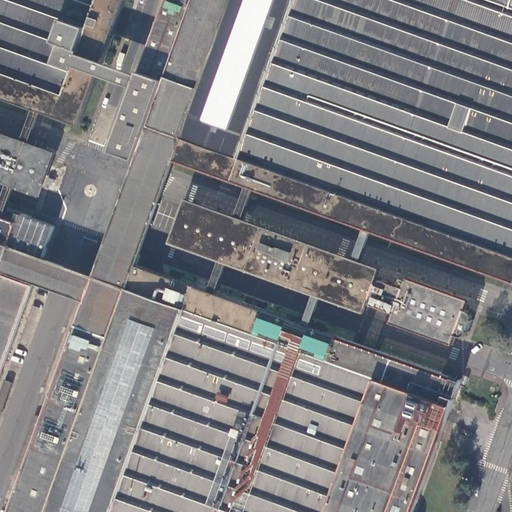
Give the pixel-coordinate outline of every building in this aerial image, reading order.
[(511,0),(0,0),(0,95),(82,125),(127,0),(168,0),(118,140),(143,149),(153,124),(185,135),(176,160),(511,280),(511,0)] [(46,162),(0,145),(0,168),(39,182),(46,162)] [(302,254),(312,258),(384,284),(389,271),(193,200),(188,214),(302,254)] [(302,254),(188,214),(182,232),(295,273),(302,254)] [(0,384),(36,285),(1,273),(10,246),(18,224),(0,217),(0,384)] [(55,228),(23,217),(13,245),(45,256),(55,228)] [(306,276),(295,273),(182,232),(177,245),(373,315),(377,302),(306,276)] [(84,301),(94,275),(10,246),(1,273),(36,285),(84,301)] [(312,258),(302,254),(295,273),(306,276),(312,258)] [(384,284),(312,258),(306,276),(377,302),(380,307),(406,316),(404,321),(407,326),(458,344),(463,342),(465,337),(474,340),(479,336),(484,321),(482,315),(473,312),(475,306),(474,303),(422,284),(417,286),(415,291),(389,282),(384,284)] [(84,301),(9,511),(417,511),(464,384),(138,266),(131,289),(94,275),(84,301)]
